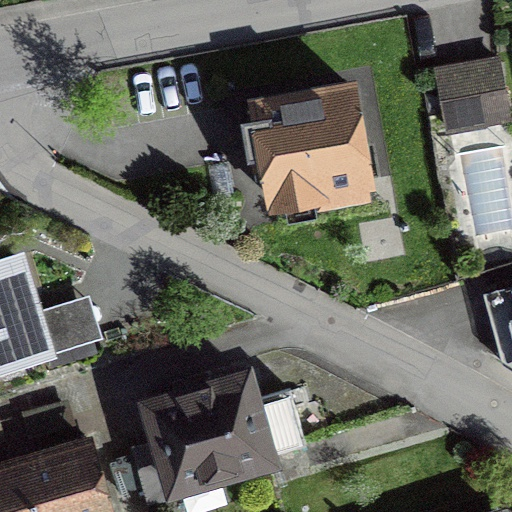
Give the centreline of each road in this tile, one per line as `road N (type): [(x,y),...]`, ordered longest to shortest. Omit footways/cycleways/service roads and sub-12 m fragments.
road 1 (residential): [(511,437),(0,153)]
road 2 (residential): [(337,0),(0,67)]
